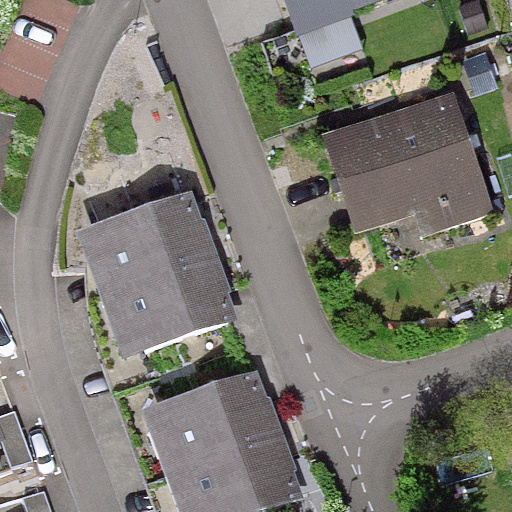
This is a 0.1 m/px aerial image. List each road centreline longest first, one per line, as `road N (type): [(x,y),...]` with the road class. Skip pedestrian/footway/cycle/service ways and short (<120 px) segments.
road 1 (residential): [(335,421),(181,0)]
road 2 (residential): [(335,421),(511,353)]
